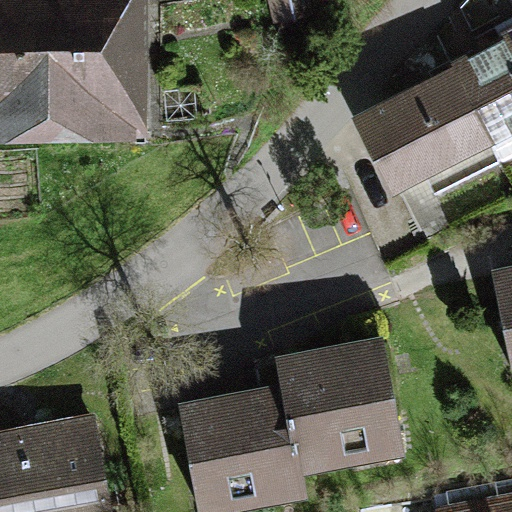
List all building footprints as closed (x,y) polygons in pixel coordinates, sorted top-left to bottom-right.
[(0,0),(0,108),(120,110),(120,0),(0,0)] [(310,10),(307,0),(273,0),(278,18),(310,10)] [(498,156),(511,149),(511,38),(453,68),(488,137),(498,156)] [(438,79),(401,97),(408,111),(380,125),(407,178),(488,137),(453,68),(450,61),(433,69),(438,79)] [(511,269),(495,273),(511,356),(511,269)] [(278,359),(284,388),(260,392),(182,407),(199,500),(251,490),(253,498),(306,488),(302,465),(351,455),(350,447),(402,437),(383,340),(278,359)] [(12,426),(0,428),(0,511),(50,511),(54,511),(108,511),(83,408),(32,421),(33,427),(13,432),(12,426)] [(439,511),(511,511),(511,481),(436,496),(439,511)]
